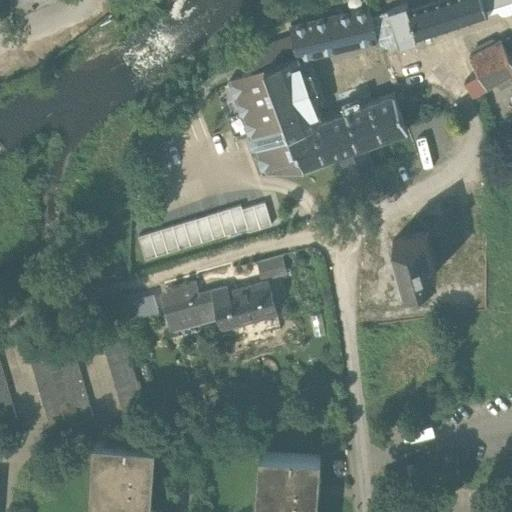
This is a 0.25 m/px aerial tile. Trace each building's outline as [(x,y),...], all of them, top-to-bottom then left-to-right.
[(12,0),(16,11),(45,0),(12,0)] [(511,0),(441,0),(409,11),(407,11),(416,39),(488,15),(486,9),(511,0)] [(407,5),(371,17),(376,41),(378,40),(379,43),(382,46),(384,47),(388,48),(416,39),(407,11),(409,11),(407,5)] [(369,9),(291,27),(293,36),(257,49),(259,53),(247,58),(252,72),(229,80),(264,174),(304,170),(303,169),(339,156),(366,146),(407,130),(393,94),(320,122),(298,60),(376,41),(371,17),(369,9)] [(511,62),(501,41),(469,58),(478,75),(485,90),(511,75),(511,62)] [(478,75),(463,83),(471,98),(485,90),(478,75)] [(366,146),(339,156),(349,182),(376,172),(366,146)] [(241,205),(138,237),(145,260),(248,228),(249,233),(271,226),(264,203),(243,210),(241,205)] [(425,232),(393,241),(404,282),(436,273),(425,232)] [(281,256),(257,263),(261,279),(286,273),(281,256)] [(195,282),(166,290),(166,293),(160,294),(170,333),(218,320),(211,291),(199,294),(195,282)] [(268,282),(228,293),(226,287),(211,291),(218,320),(221,330),(276,315),(268,282)] [(143,402),(117,314),(96,320),(121,408),(143,402)] [(68,331),(47,337),(72,426),(94,419),(68,331)] [(72,426),(47,337),(26,343),(51,432),(72,426)] [(0,360),(0,423),(16,419),(0,360)] [(143,402),(121,408),(124,419),(146,413),(143,402)] [(154,445),(93,441),(89,503),(101,504),(100,511),(161,511),(162,509),(150,508),(154,445)] [(316,511),(320,456),(258,452),(254,511),(316,511)]
